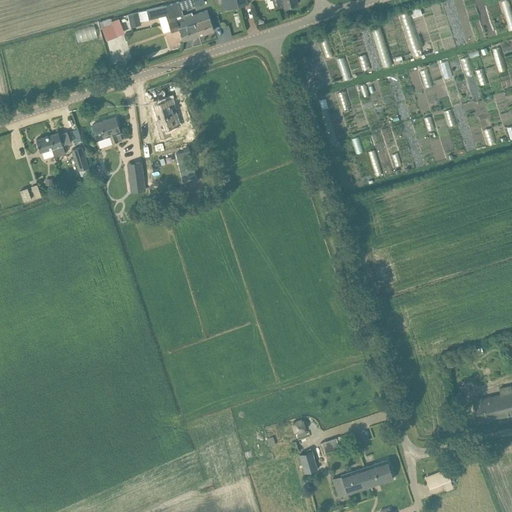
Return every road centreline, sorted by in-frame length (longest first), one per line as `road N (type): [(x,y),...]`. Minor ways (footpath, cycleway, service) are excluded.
road 1 (unclassified): [(270,34),(408,446),(418,453),(511,432)]
road 2 (unclassified): [(0,122),(270,34)]
